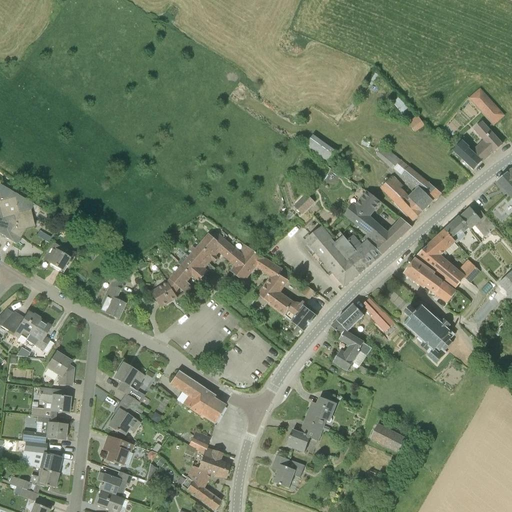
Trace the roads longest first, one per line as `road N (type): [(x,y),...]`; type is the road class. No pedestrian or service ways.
road 1 (tertiary): [(259,412),(281,373),(352,292),(511,157)]
road 2 (residential): [(74,511),(100,321)]
road 3 (track): [(129,276),(103,242),(0,173)]
road 4 (unclassified): [(259,412),(157,347)]
